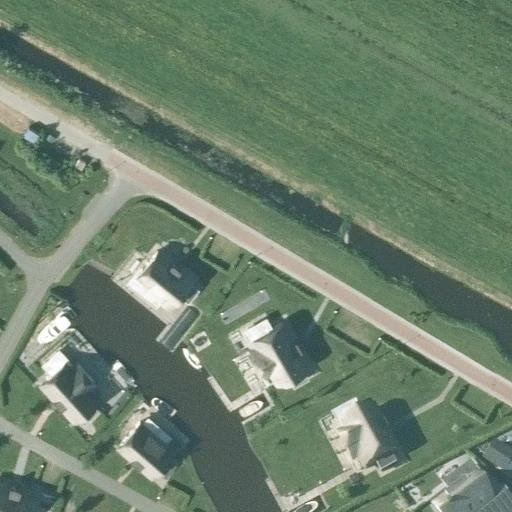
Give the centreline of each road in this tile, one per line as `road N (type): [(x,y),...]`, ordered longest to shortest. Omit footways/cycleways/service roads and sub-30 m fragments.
road 1 (residential): [(511,400),(134,173)]
road 2 (residential): [(0,428),(149,511)]
road 3 (residential): [(134,173),(0,96)]
road 4 (residential): [(47,270),(134,173)]
